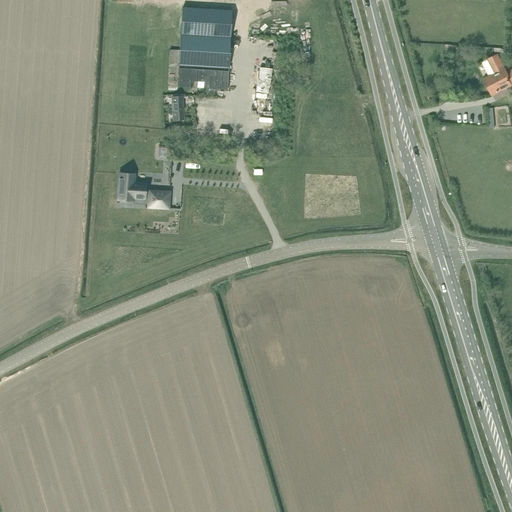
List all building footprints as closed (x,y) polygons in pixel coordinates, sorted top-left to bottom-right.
[(232,11),(182,8),(178,65),(228,68),(232,11)] [(492,95),(511,85),(509,82),(508,83),(506,80),(505,80),(504,78),(509,75),(507,71),(498,53),(482,62),(489,76),(483,79),(492,95)] [(195,81),(196,69),(178,68),(177,86),(189,87),(189,81),(195,81)] [(228,70),(196,69),(195,86),(227,88),(228,70)] [(182,96),(172,97),(173,120),(183,119),(182,96)] [(119,174),(118,200),(133,201),(133,198),(144,199),(149,199),(148,207),(168,208),(169,192),(149,191),(149,192),(145,192),(145,184),(134,183),(134,175),(119,174)]
